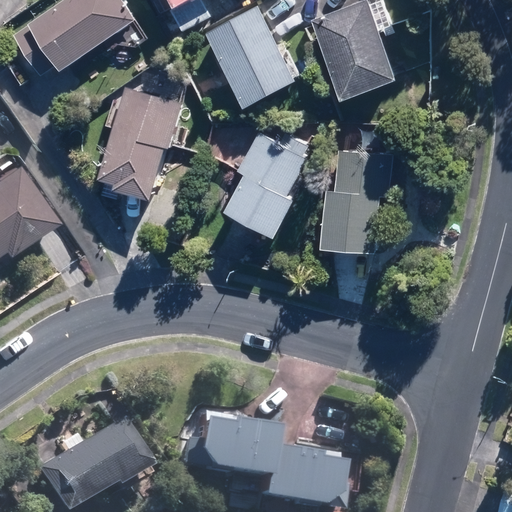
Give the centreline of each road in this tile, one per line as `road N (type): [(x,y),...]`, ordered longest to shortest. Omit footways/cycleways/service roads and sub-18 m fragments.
road 1 (residential): [(0,377),(56,337),(102,319),(203,308),(462,376)]
road 2 (residential): [(462,376),(511,187)]
road 3 (residential): [(427,511),(462,376)]
